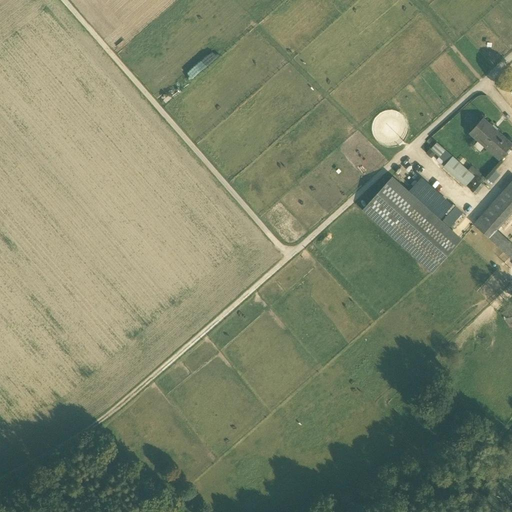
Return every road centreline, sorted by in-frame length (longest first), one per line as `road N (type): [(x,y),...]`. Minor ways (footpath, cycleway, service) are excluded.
road 1 (track): [(0,479),(100,422),(289,255)]
road 2 (track): [(289,255),(63,0)]
